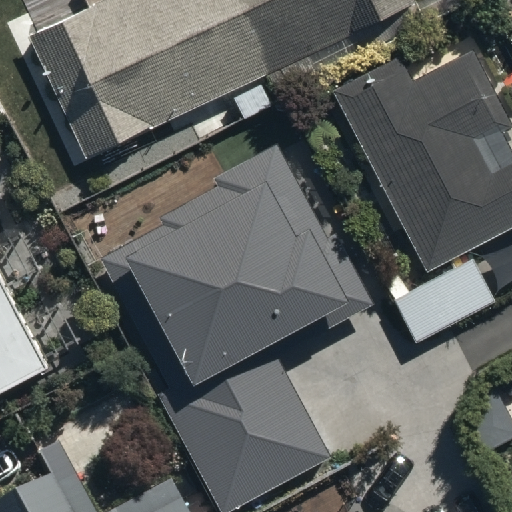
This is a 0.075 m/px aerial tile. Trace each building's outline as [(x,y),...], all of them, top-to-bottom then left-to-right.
[(91,0),(29,28),(86,151),(268,67),(277,86),(321,66),(310,43),(403,0),(91,0)] [(401,44),(330,83),(429,263),(511,217),(511,123),(467,42),(416,71),(401,44)] [(176,227),(115,258),(178,383),(165,390),(224,506),(330,452),(273,340),(360,296),(281,142),(224,171),(231,185),(174,214),(176,227)] [(419,333),(492,295),(471,256),(398,295),(419,333)] [(0,387),(49,362),(0,268),(0,387)] [(186,511),(174,488),(128,511),(93,511),(74,475),(3,511),(186,511)]
